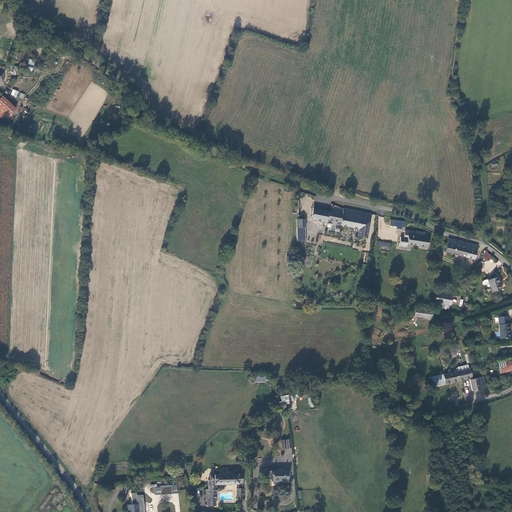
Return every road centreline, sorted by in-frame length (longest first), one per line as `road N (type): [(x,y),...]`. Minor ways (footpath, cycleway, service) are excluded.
road 1 (unclassified): [(511,270),(480,243),(398,211),(319,195)]
road 2 (unclassified): [(0,393),(90,511)]
